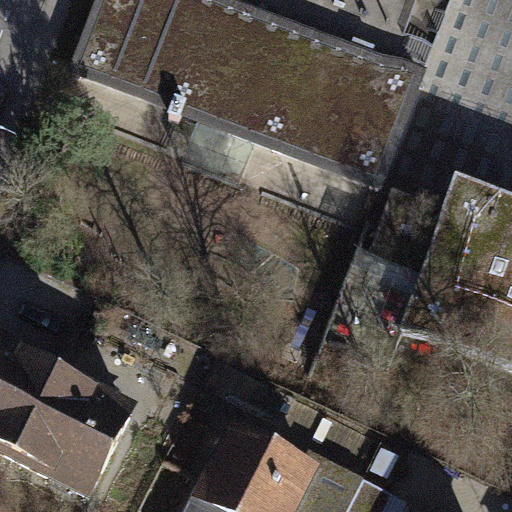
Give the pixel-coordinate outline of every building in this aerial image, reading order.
[(202,0),(104,0),(77,72),(382,187),(422,83),(202,0)] [(511,206),(456,186),(446,213),(422,277),(401,333),(511,374),(511,206)] [(0,458),(82,499),(124,417),(0,355),(0,458)] [(294,511),(312,474),(307,471),(234,437),(198,511),(294,511)] [(294,511),(350,511),(364,484),(312,459),(307,471),(312,474),(294,511)] [(387,511),(394,498),(364,484),(350,511),(387,511)]
